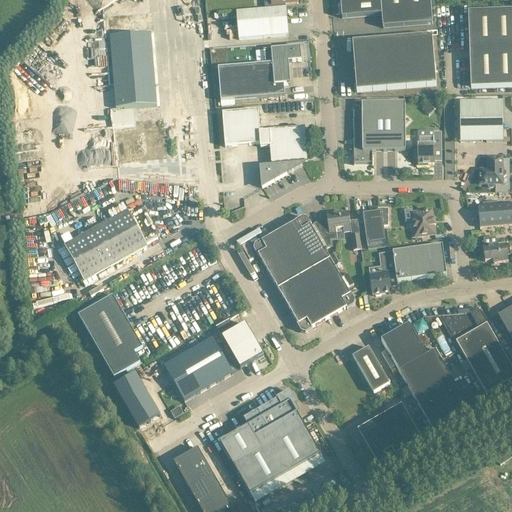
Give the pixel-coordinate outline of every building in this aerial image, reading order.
[(271,0),(265,7),(265,10),(283,9),(283,5),(297,3),(297,0),(296,0),(271,0)] [(380,0),(340,0),(342,19),(382,16),(380,0)] [(380,0),(383,29),(393,28),(433,24),(430,0),(380,0)] [(239,40),(279,37),(288,36),(286,8),(283,9),(265,10),(236,12),(239,40)] [(511,10),(468,12),(471,89),(511,87),(511,10)] [(157,106),(151,34),(110,37),(116,110),(157,106)] [(355,68),(434,62),(432,37),(353,43),(355,68)] [(219,78),(290,72),(289,63),(302,62),(301,47),(265,50),(266,65),(218,70),(219,78)] [(434,62),(355,68),(357,93),(367,92),(436,86),(434,62)] [(221,102),(275,98),(285,97),(284,86),(291,86),(290,72),(219,78),(221,102)] [(460,102),(461,143),(503,142),(503,102),(460,102)] [(372,165),(373,165),(373,152),(406,152),(405,103),(362,104),(362,114),(354,114),(354,113),(353,113),(354,166),(355,166),(355,164),(372,164),(372,165)] [(435,110),(429,103),(422,110),(429,116),(435,110)] [(305,128),(295,129),(270,131),(269,131),(269,133),(260,134),(260,129),(258,111),(223,114),(225,148),(260,145),(261,148),(270,148),(271,148),(306,145),(305,128)] [(417,168),(429,167),(429,165),(434,165),(434,152),(442,151),(441,133),(433,133),(433,138),(420,139),(420,145),(418,145),(418,153),(416,153),(416,159),(418,159),(418,167),(417,167),(417,168)] [(261,169),(262,179),(263,189),(293,172),(293,166),(287,167),(287,164),(308,162),(306,145),(271,148),(272,165),(278,164),(278,167),(261,169)] [(503,171),(502,171),(502,158),(488,159),(488,171),(480,171),(480,185),(488,185),(488,186),(488,187),(489,187),(489,188),(490,188),(491,189),(492,188),(493,188),(494,187),(494,186),(494,185),(502,185),(502,177),(503,177),(504,177),(505,177),(505,176),(506,176),(506,175),(506,174),(506,173),(505,172),(504,171),(503,171)] [(511,204),(479,207),(480,228),(511,225),(511,204)] [(128,212),(65,247),(84,282),(148,247),(146,243),(160,235),(145,208),(131,216),(128,212)] [(385,249),(384,242),(386,242),(384,227),(389,227),(389,219),(389,209),(372,209),(372,214),(363,215),(367,244),(368,251),(385,249)] [(290,222),(299,218),(295,211),(287,215),(290,222)] [(412,214),(415,238),(434,235),(433,227),(436,226),(435,220),(432,220),(431,212),(426,213),(426,211),(420,212),(420,213),(412,214)] [(351,233),(350,223),(349,213),(339,215),(339,212),(327,214),(327,221),(323,221),(318,224),(314,226),(315,228),(312,229),(323,248),(325,247),(327,250),(333,248),(332,242),(337,241),(337,242),(345,241),(344,234),(351,233)] [(331,261),(323,248),(312,229),(311,227),(312,226),(308,219),(303,218),(296,222),(297,223),(279,232),(305,276),(331,261)] [(279,291),(305,276),(279,232),(262,242),(262,241),(255,245),(254,250),(258,257),(259,257),(279,291)] [(361,250),(359,235),(351,237),(353,252),(361,250)] [(498,246),(498,244),(483,246),(485,262),(493,261),(493,264),(509,262),(508,255),(510,255),(509,248),(507,248),(506,245),(498,246)] [(389,274),(389,277),(396,277),(397,283),(447,276),(442,246),(393,253),(381,254),(384,274),(389,274)] [(342,263),(336,253),(330,256),(336,266),(342,263)] [(305,276),(329,319),(346,309),(347,310),(354,307),(355,302),(351,295),(350,295),(331,261),(305,276)] [(391,294),(389,277),(389,274),(384,274),(370,276),(373,296),(375,296),(376,297),(381,296),(381,295),(391,294)] [(312,329),(329,319),(305,276),(279,291),(299,326),(298,327),(301,333),(306,334),(313,330),(312,329)] [(102,285),(87,293),(90,298),(105,291),(102,285)] [(114,379),(141,364),(135,354),(143,349),(113,297),(79,316),(114,379)] [(511,308),(508,311),(499,316),(498,315),(498,316),(511,340),(511,308)] [(441,317),(487,395),(511,380),(511,368),(487,325),(479,329),(470,315),(441,317)] [(422,319),(412,324),(417,334),(427,329),(422,319)] [(264,356),(246,325),(222,338),(240,370),(264,356)] [(434,434),(470,413),(441,361),(442,361),(436,351),(426,356),(409,326),(381,342),(434,434)] [(233,375),(213,340),(164,368),(185,403),(233,375)] [(374,395),(390,385),(369,348),(353,358),(374,395)] [(136,374),(114,386),(139,429),(160,417),(136,374)] [(248,427),(220,444),(229,459),(239,462),(236,472),(250,497),(321,456),(298,415),(300,413),(296,406),(297,405),(290,392),(277,400),(278,401),(244,420),(248,427)] [(402,406),(366,426),(358,431),(366,445),(378,467),(422,441),(402,406)] [(174,419),(182,414),(178,408),(170,413),(174,419)] [(234,511),(198,449),(174,463),(201,511),(234,511)]
